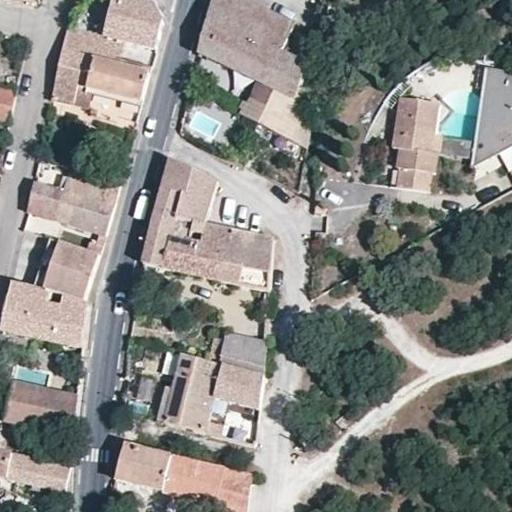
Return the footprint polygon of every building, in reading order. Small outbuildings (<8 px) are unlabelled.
[(140,20),(145,0),(79,0),(78,2),(86,4),(100,8),(96,25),(114,29),(119,14),(140,20)] [(260,81),(317,105),(316,100),(317,91),(303,86),(310,67),(284,55),(296,24),(245,0),(214,0),(200,53),(260,81)] [(71,11),(69,18),(82,21),(86,4),(78,2),(71,11)] [(81,26),(95,29),(96,25),(100,8),(86,4),(82,21),(81,26)] [(79,83),(142,100),(151,66),(122,58),(125,47),(104,40),(106,33),(95,29),(81,26),(68,23),(52,98),(74,103),(79,83)] [(499,65),(499,57),(484,55),(483,64),(499,65)] [(497,160),(511,185),(511,76),(509,76),(498,72),(490,71),(487,73),(476,143),(437,136),(435,136),(441,106),(407,99),(396,149),(403,151),(400,172),(406,173),(403,190),(433,195),(436,178),(439,178),(444,155),(481,162),(482,157),(497,160)] [(309,145),(317,105),(260,81),(244,115),(309,145)] [(0,119),(10,121),(16,92),(0,88),(0,119)] [(204,235),(207,224),(219,181),(171,158),(154,224),(146,263),(165,267),(170,238),(191,243),(193,232),(204,235)] [(27,210),(106,233),(120,184),(69,169),(63,190),(34,181),(27,210)] [(165,267),(271,292),(274,239),(207,224),(204,235),(201,246),(191,243),(170,238),(165,267)] [(44,289),(60,241),(51,238),(34,286),(44,289)] [(60,241),(44,289),(47,289),(62,294),(88,300),(91,290),(97,267),(101,254),(89,250),(60,241)] [(89,250),(101,254),(103,245),(91,242),(89,250)] [(44,303),(47,289),(44,289),(34,286),(12,280),(1,330),(36,337),(85,347),(90,301),(88,300),(62,294),(58,307),(44,303)] [(251,373),(257,338),(227,329),(221,364),(223,366),(238,369),(251,373)] [(1,330),(0,334),(0,344),(34,352),(36,337),(1,330)] [(267,353),(268,332),(258,330),(257,338),(251,373),(264,376),(267,353)] [(167,423),(229,440),(231,432),(224,429),(225,427),(209,423),(215,397),(223,366),(221,364),(184,354),(167,423)] [(238,369),(223,366),(215,397),(260,408),(264,376),(251,373),(238,369)] [(74,435),(79,395),(12,380),(4,420),(74,435)] [(119,480),(214,506),(225,470),(176,458),(127,445),(119,480)] [(0,477),(67,490),(72,465),(0,449),(0,477)] [(218,511),(249,511),(253,477),(226,470),(218,511)]
